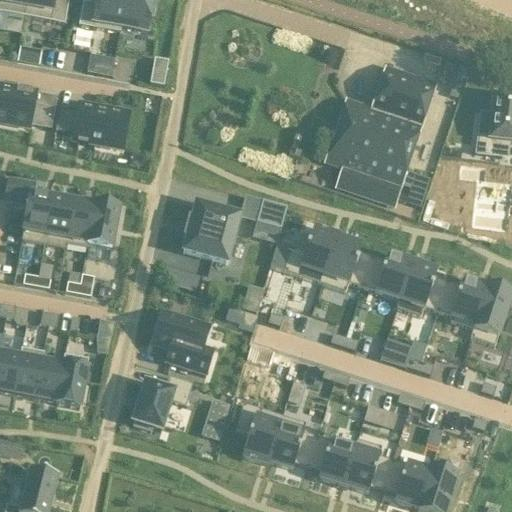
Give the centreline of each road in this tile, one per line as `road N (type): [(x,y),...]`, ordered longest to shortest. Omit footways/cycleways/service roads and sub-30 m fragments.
road 1 (residential): [(86,511),(195,0)]
road 2 (residential): [(258,337),(511,417)]
road 3 (residential): [(0,72),(124,96)]
